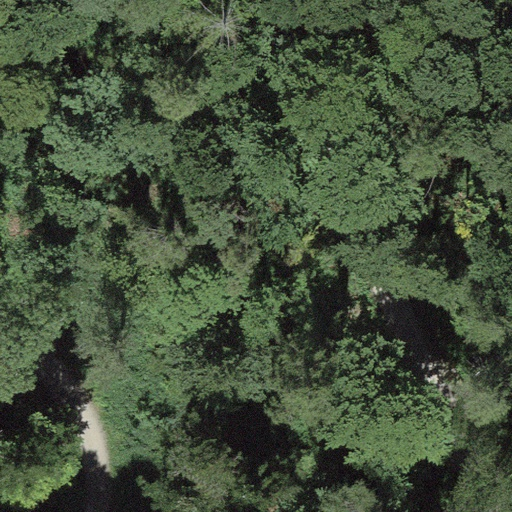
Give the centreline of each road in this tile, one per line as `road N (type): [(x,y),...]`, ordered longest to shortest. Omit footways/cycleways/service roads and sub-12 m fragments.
road 1 (track): [(495,511),(318,142),(279,0)]
road 2 (track): [(0,322),(41,348),(75,388),(94,439),(84,511)]
road 3 (track): [(511,124),(373,0)]
